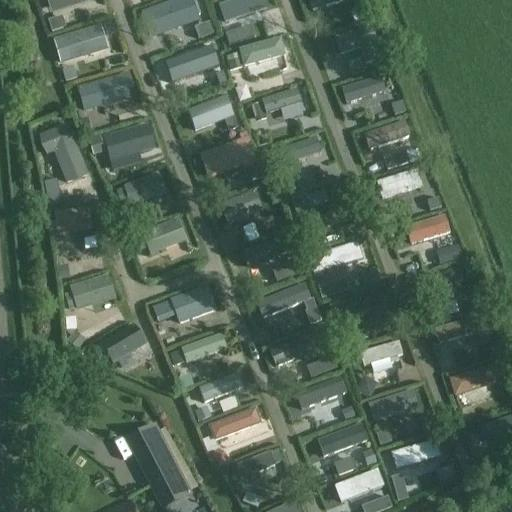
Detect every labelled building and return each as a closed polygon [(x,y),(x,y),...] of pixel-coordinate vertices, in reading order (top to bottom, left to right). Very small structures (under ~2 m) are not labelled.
[(150,40),(199,23),(190,0),(180,0),(140,14),(150,40)] [(265,0),(236,0),(226,3),(230,16),(267,5),(265,0)] [(306,0),(310,13),(348,0),(306,0)] [(324,40),(352,31),(348,19),(320,28),(324,40)] [(70,63),(108,52),(101,27),(62,39),(63,41),(53,43),(56,53),(66,49),(70,63)] [(355,30),(326,41),(330,53),(359,42),(355,30)] [(235,68),(281,55),(278,42),(240,53),(240,54),(232,56),(235,68)] [(164,65),(171,84),(218,68),(211,48),(164,65)] [(128,92),(133,90),(129,75),(76,90),(83,114),(130,101),(128,92)] [(344,102),(383,90),(380,78),(340,90),(344,102)] [(261,102),(262,103),(252,107),(255,117),(265,113),(266,117),(302,105),(297,91),(261,102)] [(237,129),(233,119),(234,118),(225,98),(187,113),(195,133),(225,122),(229,132),(237,129)] [(363,136),(368,152),(409,138),(404,122),(363,136)] [(87,176),(74,144),(67,127),(38,138),(45,155),(53,152),(66,185),(87,176)] [(148,128),(141,130),(104,140),(110,162),(154,150),(148,128)] [(260,177),(251,151),(247,141),(237,146),(236,143),(199,157),(207,182),(242,169),(247,182),(260,177)] [(314,154),(310,142),(274,154),(278,165),(314,154)] [(383,182),(387,195),(418,186),(414,173),(383,182)] [(165,194),(158,176),(124,189),(124,190),(117,193),(121,205),(129,202),(131,207),(165,194)] [(261,212),(253,194),(220,207),(227,225),(261,212)] [(290,201),(305,245),(319,241),(304,196),(290,201)] [(56,235),(91,231),(89,210),(54,213),(56,235)] [(444,217),(404,229),(409,247),(449,234),(444,217)] [(141,235),(142,236),(134,239),(139,253),(147,250),(150,257),(185,243),(176,221),(141,235)] [(279,241),(237,255),(242,269),(283,254),(279,241)] [(357,245),(324,256),(328,270),(361,259),(357,245)] [(421,281),(426,294),(462,282),(457,268),(421,281)] [(69,311),(76,309),(77,311),(113,299),(107,279),(71,290),(72,295),(64,298),(69,311)] [(169,301),(170,302),(164,304),(168,316),(174,314),(178,326),(216,312),(207,288),(169,301)] [(328,308),(333,324),(382,309),(377,292),(328,308)] [(100,360),(108,356),(113,364),(143,346),(156,339),(145,321),(132,328),(102,346),(94,350),(100,360)] [(474,335),(469,321),(434,331),(438,345),(474,335)] [(225,352),(220,340),(219,337),(180,351),(185,366),(225,352)] [(398,343),(358,355),(362,368),(402,356),(398,343)] [(499,385),(493,367),(448,381),(453,399),(499,385)] [(241,390),(235,375),(197,391),(203,405),(241,390)] [(300,408),(338,393),(333,381),(296,396),(300,408)] [(424,404),(419,390),(377,405),(382,419),(424,404)] [(254,410),(207,428),(213,444),(260,426),(254,410)] [(507,432),(503,421),(474,430),(477,442),(507,432)] [(154,425),(124,441),(154,499),(184,483),(154,425)] [(318,460),(363,444),(357,428),(313,444),(318,460)] [(398,465),(430,456),(427,445),(395,453),(398,465)] [(275,467),(269,453),(233,468),(238,482),(275,467)] [(366,461),(343,470),(348,482),(371,473),(366,461)] [(329,492),(333,503),(365,490),(360,479),(329,492)]
